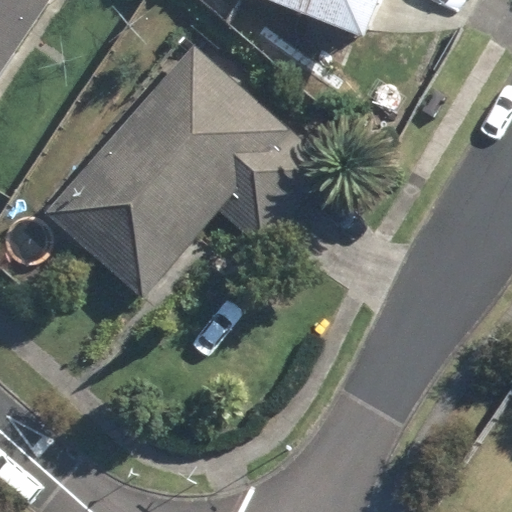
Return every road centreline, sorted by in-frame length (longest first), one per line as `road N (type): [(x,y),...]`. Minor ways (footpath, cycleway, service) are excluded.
road 1 (residential): [(511,183),(356,416),(302,511)]
road 2 (residential): [(99,511),(0,424)]
